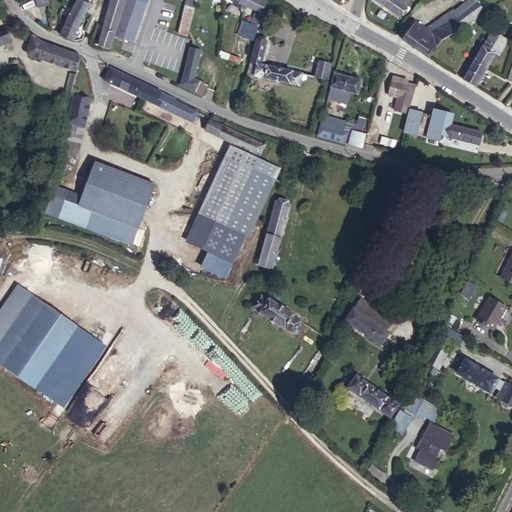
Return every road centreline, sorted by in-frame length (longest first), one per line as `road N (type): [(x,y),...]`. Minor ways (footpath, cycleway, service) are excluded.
road 1 (residential): [(8,0),(74,48),(285,136),(388,161),(511,170)]
road 2 (track): [(0,234),(56,235),(93,246),(181,292),(333,454),(409,511)]
road 3 (secondary): [(511,124),(347,21)]
